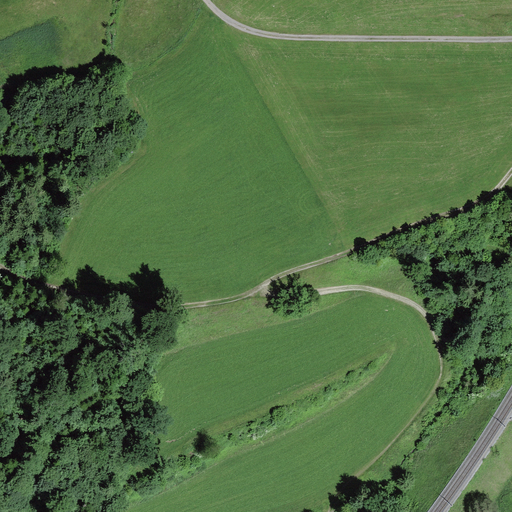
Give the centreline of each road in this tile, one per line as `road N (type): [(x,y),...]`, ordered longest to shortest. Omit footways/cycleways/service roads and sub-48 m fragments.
road 1 (track): [(262,294),(278,300),(355,290),(398,302),(424,321),(441,351),(439,390),(330,511)]
road 2 (track): [(511,40),(258,36),(205,0)]
road 3 (track): [(262,294),(274,280),(479,208),(511,170)]
road 4 (track): [(0,265),(115,307),(191,310),(262,294)]
